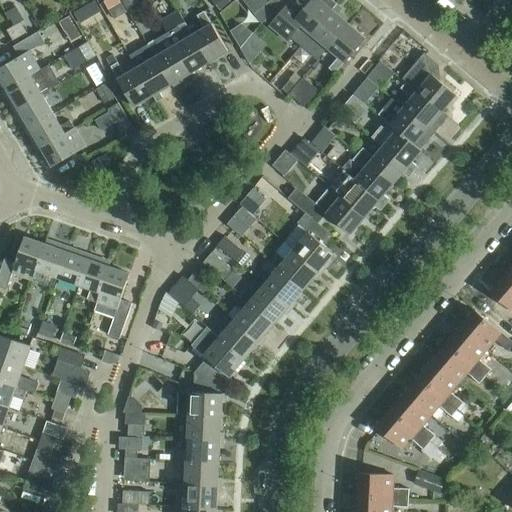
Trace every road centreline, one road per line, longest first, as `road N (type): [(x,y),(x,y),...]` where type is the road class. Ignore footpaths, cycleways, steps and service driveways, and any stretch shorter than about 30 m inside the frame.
road 1 (tertiary): [(276,511),(280,443),(296,398),(511,142)]
road 2 (residential): [(322,511),(334,431),(355,398),(511,214)]
road 3 (residential): [(292,121),(248,81),(139,150),(109,223)]
road 4 (residential): [(180,255),(292,121)]
road 5 (residential): [(123,379),(160,280),(180,255)]
